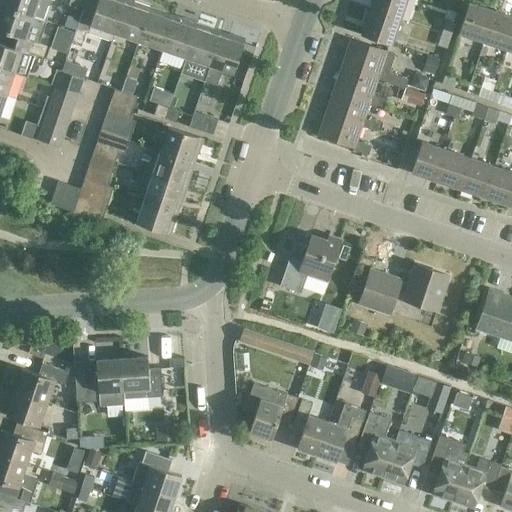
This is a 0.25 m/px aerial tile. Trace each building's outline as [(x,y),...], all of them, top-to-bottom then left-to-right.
[(47,6),(51,4),(52,0),(0,0),(0,6),(42,21),(47,6)] [(67,0),(67,4),(81,9),(84,0),(67,0)] [(110,42),(113,35),(123,5),(115,2),(115,0),(97,0),(96,4),(84,0),(81,9),(70,43),(79,46),(84,33),(110,42)] [(371,0),(368,10),(398,20),(405,0),(371,0)] [(132,8),(123,5),(113,35),(136,43),(138,38),(148,8),(133,3),(132,8)] [(483,42),(494,11),(469,3),(458,33),(483,42)] [(46,22),(42,21),(0,6),(0,32),(4,34),(0,45),(20,53),(26,54),(30,41),(38,44),(46,22)] [(165,14),(148,8),(138,38),(136,43),(160,51),(171,21),(163,18),(165,14)] [(398,20),(368,10),(359,35),(389,45),(398,20)] [(511,17),(494,11),(483,42),(507,50),(511,35),(511,17)] [(171,21),(160,51),(184,59),(196,24),(181,19),(179,24),(171,21)] [(444,21),(439,33),(449,36),(453,25),(444,21)] [(196,24),(184,59),(208,67),(218,37),(210,34),(212,30),(196,24)] [(449,36),(439,33),(435,45),(445,48),(449,36)] [(218,37),(208,67),(203,82),(215,86),(220,72),(232,76),(243,41),(228,35),(226,40),(218,37)] [(350,40),(342,64),(378,76),(377,79),(404,89),(407,80),(388,73),(394,55),(350,40)] [(0,69),(13,74),(26,79),(33,57),(26,54),(20,53),(0,45),(0,44),(0,69)] [(426,56),(421,71),(433,75),(439,60),(426,56)] [(342,64),(334,88),(370,100),(369,103),(384,108),(386,100),(372,95),(377,79),(378,76),(342,64)] [(13,74),(0,69),(0,94),(6,96),(13,74)] [(54,86),(77,94),(82,80),(54,70),(49,85),(54,86)] [(414,73),(410,87),(424,92),(428,78),(414,73)] [(456,79),(444,75),(441,85),(453,89),(456,79)] [(54,86),(50,98),(73,106),(77,94),(54,86)] [(488,101),(491,91),(479,87),(476,97),(488,101)] [(334,88),(326,111),(362,123),(361,127),(375,132),(378,124),(364,119),(369,103),(370,100),(334,88)] [(404,89),(401,99),(422,107),(426,96),(404,89)] [(124,93),(114,90),(110,101),(121,104),(124,93)] [(503,95),(491,91),(488,101),(500,105),(503,95)] [(110,101),(106,112),(128,120),(136,97),(124,93),(121,104),(110,101)] [(459,108),(462,98),(450,94),(447,104),(459,108)] [(45,97),(40,111),(68,120),(73,106),(50,98),(45,97)] [(462,98),(459,108),(471,112),(474,102),(462,98)] [(163,120),(167,109),(156,105),(152,116),(163,120)] [(167,109),(163,120),(175,123),(178,113),(167,109)] [(40,111),(35,126),(40,128),(40,127),(63,135),(68,120),(40,111)] [(326,111),(318,136),(353,147),(352,150),(367,155),(370,147),(356,142),(361,127),(362,123),(326,111)] [(507,124),(510,115),(498,111),(495,120),(507,124)] [(128,120),(106,112),(101,128),(129,138),(135,122),(128,120)] [(211,136),(216,121),(192,113),(187,128),(211,136)] [(40,127),(40,128),(36,140),(58,147),(63,135),(40,127)] [(129,138),(101,128),(95,145),(117,152),(117,153),(123,155),(129,138)] [(169,155),(190,162),(192,154),(197,156),(202,140),(166,128),(158,151),(169,155)] [(391,130),(389,137),(395,139),(398,132),(391,130)] [(434,182),(445,151),(420,142),(410,174),(434,182)] [(95,145),(91,156),(113,164),(117,153),(117,152),(95,145)] [(169,155),(158,151),(150,175),(186,187),(191,172),(187,171),(190,162),(169,155)] [(445,151),(434,182),(458,190),(469,159),(445,151)] [(91,156),(87,167),(110,175),(113,164),(91,156)] [(492,167),(469,159),(458,190),(482,198),(492,167)] [(110,175),(87,167),(83,179),(106,187),(110,175)] [(511,173),(492,167),(482,198),(505,207),(511,187),(511,173)] [(150,175),(142,199),(173,210),(176,202),(180,204),(186,187),(150,175)] [(83,179),(80,190),(78,196),(106,206),(112,189),(106,187),(83,179)] [(76,201),(78,196),(80,190),(57,182),(53,193),(76,201)] [(76,201),(53,193),(50,204),(72,212),(76,201)] [(76,201),(72,212),(71,214),(100,224),(106,206),(78,196),(76,201)] [(173,210),(142,199),(133,224),(169,236),(175,220),(170,218),(173,210)] [(327,281),(341,240),(334,238),(332,243),(310,235),(301,262),(289,257),(279,286),(300,293),(306,274),(327,281)] [(436,310),(447,276),(415,265),(408,284),(370,271),(359,303),(389,313),(395,297),(436,310)] [(511,340),(511,301),(505,300),(506,296),(489,290),(476,328),(511,340)] [(324,303),(316,327),(332,332),(340,308),(324,303)] [(352,318),(348,331),(357,334),(362,336),(366,323),(352,318)] [(242,329),(238,341),(258,348),(282,356),(287,344),(262,335),(242,329)] [(463,354),(460,363),(476,369),(479,360),(463,354)] [(313,357),(309,368),(320,372),(324,361),(313,357)] [(146,358),(121,360),(124,399),(161,397),(159,369),(147,370),(146,358)] [(95,373),(73,374),(75,404),(99,402),(99,406),(123,405),(122,399),(124,399),(123,392),(121,360),(95,361),(95,373)] [(179,360),(167,361),(167,370),(180,369),(179,360)] [(20,370),(13,392),(46,403),(53,382),(63,385),(67,374),(40,365),(36,376),(20,370)] [(374,397),(381,376),(369,371),(361,393),(374,397)] [(404,371),(397,390),(411,394),(417,376),(412,374),(404,371)] [(435,382),(425,409),(440,414),(450,387),(449,387),(435,382)] [(288,425),(297,398),(253,383),(244,410),(255,413),(248,432),(271,440),(278,421),(288,425)] [(46,403),(13,392),(5,416),(38,427),(46,403)] [(456,393),(452,405),(467,410),(471,398),(456,393)] [(316,455),(327,422),(308,415),(312,403),(301,399),(292,426),(303,430),(296,448),(316,455)] [(327,422),(316,455),(336,462),(342,443),(353,447),(365,411),(344,403),(336,425),(327,422)] [(382,477),(395,441),(384,437),(390,420),(369,412),(357,446),(368,450),(361,470),(382,477)] [(0,429),(0,454),(25,463),(29,452),(39,455),(45,437),(40,436),(41,432),(15,423),(11,433),(0,430),(0,429)] [(65,440),(77,440),(77,429),(65,430),(65,440)] [(175,429),(155,430),(156,444),(176,443),(175,429)] [(395,441),(382,477),(403,485),(410,464),(421,468),(430,442),(409,434),(398,431),(395,441)] [(90,436),(78,436),(78,446),(87,449),(91,449),(90,436)] [(452,501),(465,465),(468,455),(462,453),(465,445),(439,436),(427,470),(438,474),(431,494),(452,501)] [(73,448),(69,459),(80,463),(84,452),(73,448)] [(89,450),(84,464),(95,467),(99,454),(89,450)] [(132,482),(174,496),(181,476),(168,472),(171,460),(145,451),(141,463),(138,462),(132,482)] [(25,463),(0,454),(0,492),(19,499),(29,503),(36,480),(21,475),(25,463)] [(465,465),(452,501),(473,509),(480,488),(491,492),(492,491),(500,466),(479,458),(475,469),(465,465)] [(500,466),(492,491),(503,495),(510,475),(511,470),(500,466)] [(89,490),(94,477),(84,474),(80,487),(89,490)] [(503,495),(499,506),(511,510),(511,475),(510,475),(503,495)] [(62,479),(58,491),(70,495),(75,483),(62,479)] [(168,511),(174,496),(132,482),(125,502),(136,505),(155,511),(168,511)] [(85,502),(89,490),(80,487),(76,499),(85,502)] [(0,511),(20,511),(16,510),(19,499),(0,492),(0,511)]
